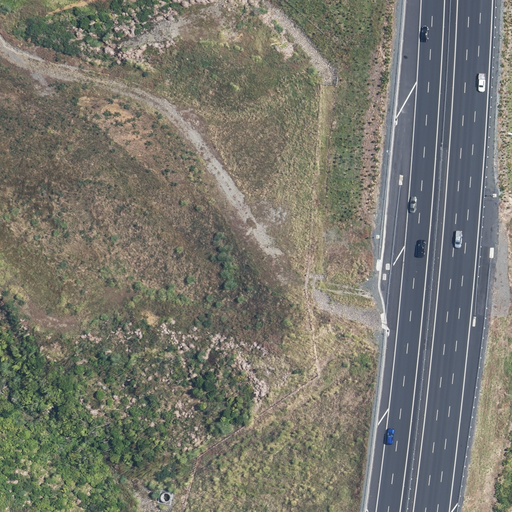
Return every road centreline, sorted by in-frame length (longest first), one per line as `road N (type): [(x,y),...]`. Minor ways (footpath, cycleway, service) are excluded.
road 1 (motorway): [(391,511),(422,281),(436,0)]
road 2 (motorway): [(479,0),(470,209),(436,511)]
